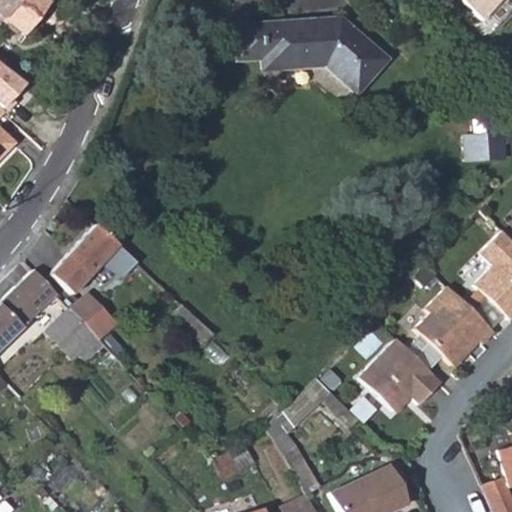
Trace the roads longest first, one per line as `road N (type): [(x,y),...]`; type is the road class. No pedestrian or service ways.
road 1 (residential): [(134,0),(92,119),(41,223),(0,261)]
road 2 (residential): [(511,353),(437,442),(439,486),(458,511)]
